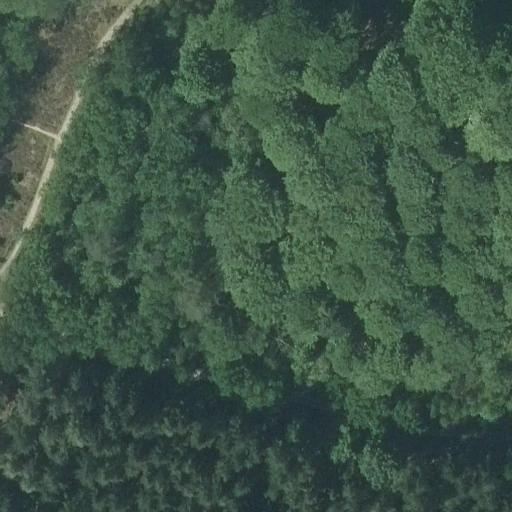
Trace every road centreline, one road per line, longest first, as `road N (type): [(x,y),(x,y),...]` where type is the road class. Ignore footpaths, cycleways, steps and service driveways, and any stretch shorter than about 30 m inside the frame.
road 1 (track): [(511,241),(288,388),(0,319)]
road 2 (track): [(235,511),(288,388),(511,420)]
road 3 (track): [(0,283),(35,214),(85,75),(139,0)]
